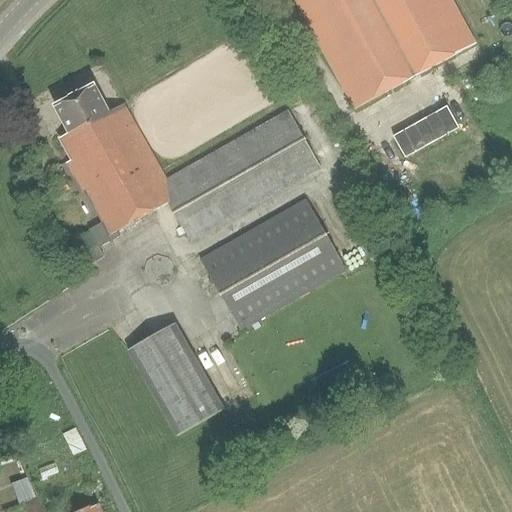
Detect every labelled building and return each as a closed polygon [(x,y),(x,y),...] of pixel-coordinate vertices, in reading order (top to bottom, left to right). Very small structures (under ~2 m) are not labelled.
[(354,96),(360,108),(476,45),(469,33),(450,0),(295,0),(342,84),(354,96)] [(68,164),(101,225),(89,231),(90,233),(72,243),(86,268),(105,258),(100,249),(120,237),(117,233),(168,204),(190,243),(321,169),(288,112),(166,181),(123,106),(108,115),(93,87),(54,109),(69,135),(60,141),(72,162),(68,164)] [(447,107),(394,137),(406,159),(459,129),(447,107)] [(59,197),(71,190),(65,180),(53,188),(59,197)] [(241,333),(347,272),(306,200),(200,260),(241,333)] [(176,440),(223,413),(173,327),(127,354),(176,440)] [(74,429),(62,435),(72,456),(85,450),(74,429)] [(53,465),(37,471),(41,480),(57,474),(53,465)]
